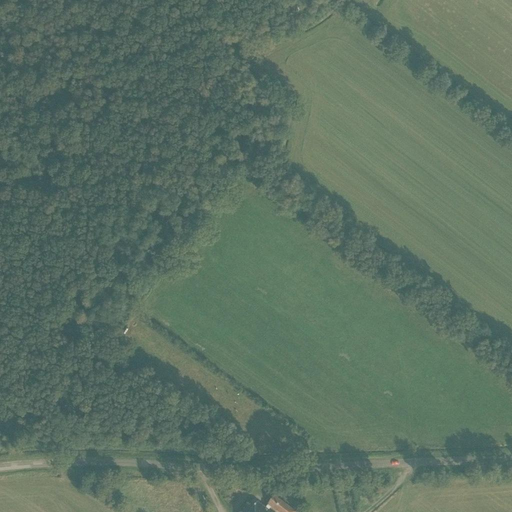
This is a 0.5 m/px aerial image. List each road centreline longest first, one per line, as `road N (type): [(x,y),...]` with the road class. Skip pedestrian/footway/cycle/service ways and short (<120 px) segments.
road 1 (unclassified): [(0,468),(511,458)]
road 2 (track): [(511,117),(364,7),(369,0)]
